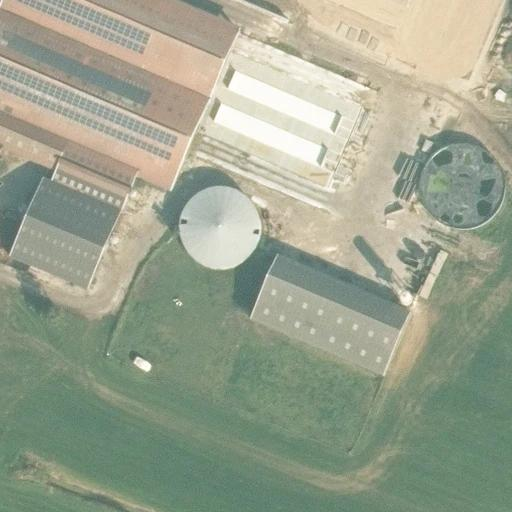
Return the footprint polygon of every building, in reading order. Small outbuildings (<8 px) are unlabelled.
[(88,292),(137,180),(171,194),(241,30),(170,0),(4,0),(0,11),(0,152),(1,150),(57,174),(53,183),(43,179),(10,260),(40,272),(88,292)] [(364,0),(459,34),(466,15),(423,0),(364,0)] [(382,64),(388,40),(345,28),(338,53),(382,64)] [(425,44),(395,65),(402,76),(432,55),(425,44)] [(379,121),(385,103),(303,75),(290,111),(419,156),(426,138),(379,121)] [(246,164),(252,183),(262,180),(256,160),(246,164)] [(216,270),(220,271),(225,270),(229,270),(234,268),(239,266),(243,263),(248,260),(251,256),(255,251),(257,246),(259,241),(260,235),(261,230),(260,225),(259,220),(258,215),(256,211),(254,207),(251,204),(248,200),(244,197),(239,194),(234,192),(229,191),(223,190),(217,190),(212,191),(206,192),(201,194),(197,197),(193,200),(190,204),(187,207),(185,211),(183,215),(181,220),(180,225),(180,230),(180,235),(181,241),(183,246),(186,251),(189,256),(193,260),(197,263),(202,266),(207,268),(211,269),(216,270)] [(278,257),(250,322),(385,379),(412,314),(278,257)] [(393,283),(408,288),(414,272),(399,266),(393,283)] [(185,303),(205,306),(207,293),(187,291),(185,303)]
